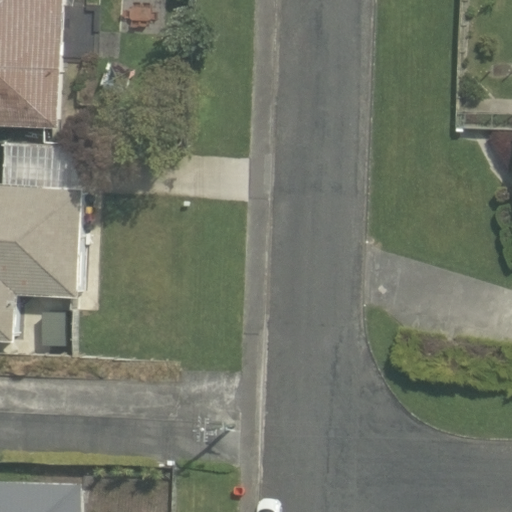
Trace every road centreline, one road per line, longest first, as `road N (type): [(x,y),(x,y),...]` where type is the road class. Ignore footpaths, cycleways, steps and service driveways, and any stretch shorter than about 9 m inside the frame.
road 1 (residential): [(336,0),(321,492)]
road 2 (residential): [(321,492),(511,496)]
